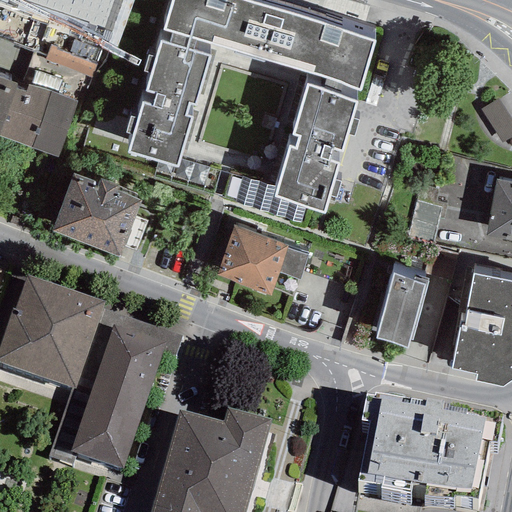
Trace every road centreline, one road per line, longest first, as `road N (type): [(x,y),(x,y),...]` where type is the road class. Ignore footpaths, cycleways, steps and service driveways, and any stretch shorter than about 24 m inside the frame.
road 1 (residential): [(0,236),(317,354)]
road 2 (residential): [(511,405),(347,365)]
road 3 (residential): [(347,365),(315,511)]
